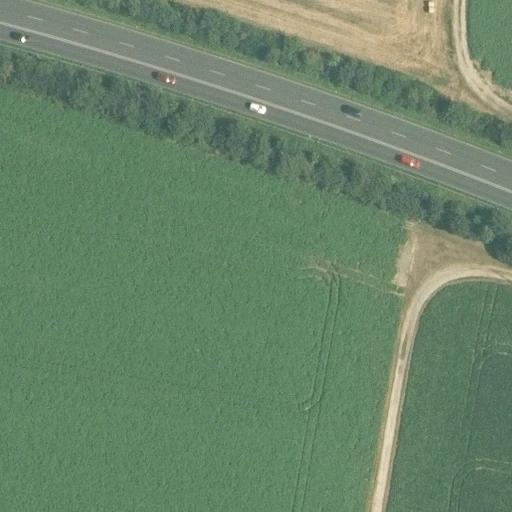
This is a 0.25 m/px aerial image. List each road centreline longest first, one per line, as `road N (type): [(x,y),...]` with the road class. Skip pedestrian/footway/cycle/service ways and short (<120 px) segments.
road 1 (trunk): [(0,17),(213,79),(511,189)]
road 2 (track): [(381,511),(420,308),(456,276),(511,280)]
road 3 (track): [(464,0),(463,62),(475,90),(511,118)]
